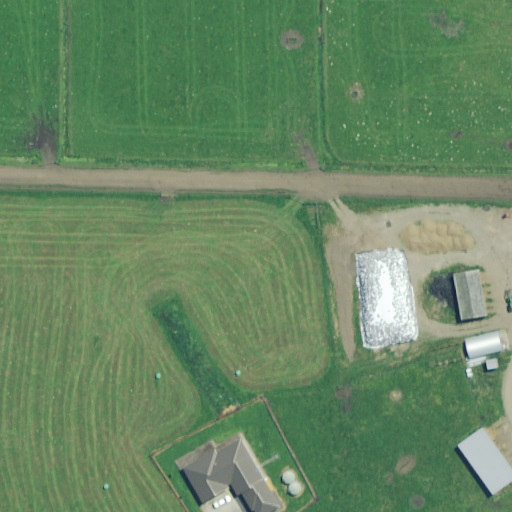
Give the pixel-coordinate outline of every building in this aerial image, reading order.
[(487,316),(480,271),(456,275),(463,320),(487,316)] [(414,332),(410,293),(372,297),(376,336),(414,332)] [(506,350),(501,331),(467,340),(471,358),(506,350)] [(511,482),(511,467),(484,428),(459,445),(494,495),(511,482)] [(274,511),(281,508),(242,440),(219,453),(217,451),(185,469),(205,503),(234,486),(239,495),(244,492),(255,511),(274,511)]
